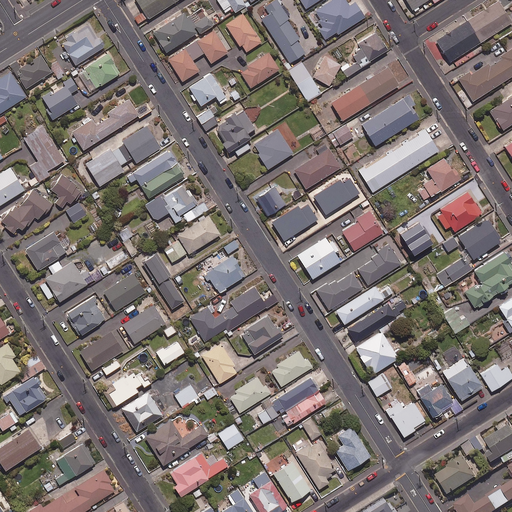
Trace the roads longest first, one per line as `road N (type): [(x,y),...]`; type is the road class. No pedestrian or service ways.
road 1 (residential): [(400,465),(104,0)]
road 2 (residential): [(155,511),(0,266)]
road 3 (residential): [(403,39),(511,209)]
road 4 (residential): [(400,465),(511,394)]
